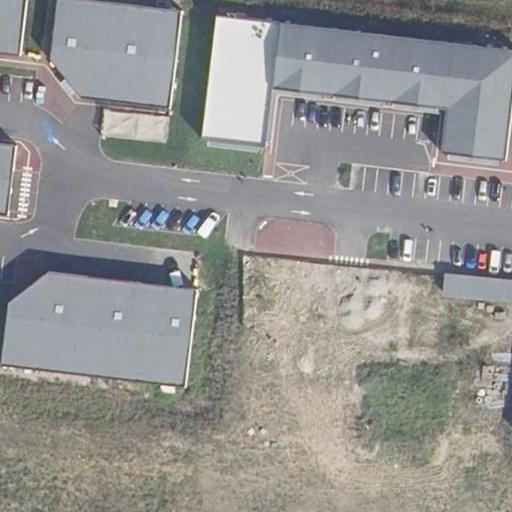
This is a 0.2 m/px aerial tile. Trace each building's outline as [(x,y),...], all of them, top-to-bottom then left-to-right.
[(0,0),(0,51),(21,54),(27,0),(0,0)] [(81,95),(172,107),(183,11),(94,0),(58,0),(51,60),(81,95)] [(511,47),(217,14),(203,135),(263,141),(269,87),(443,107),(438,150),(506,158),(511,108),(511,47)] [(16,146),(0,143),(0,214),(9,216),(16,146)] [(3,364),(186,384),(197,289),(48,272),(9,302),(3,364)] [(511,278),(445,273),(443,295),(511,301),(511,278)] [(414,389),(388,392),(391,415),(417,411),(414,389)] [(375,422),(375,436),(415,434),(414,420),(375,422)]
